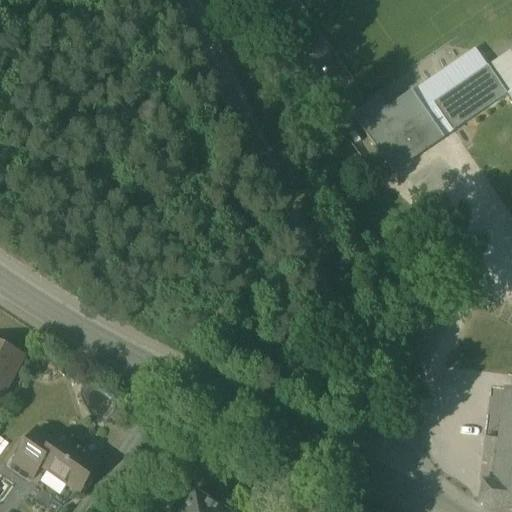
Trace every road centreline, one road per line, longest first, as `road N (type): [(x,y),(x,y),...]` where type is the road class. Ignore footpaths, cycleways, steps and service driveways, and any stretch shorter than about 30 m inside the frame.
road 1 (residential): [(190,0),(408,488)]
road 2 (secondary): [(0,279),(124,354),(408,488)]
